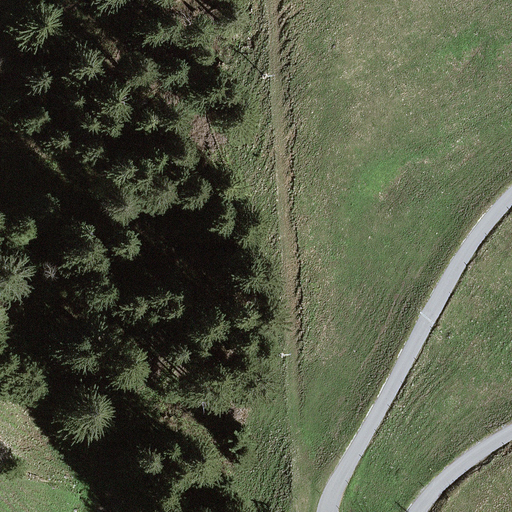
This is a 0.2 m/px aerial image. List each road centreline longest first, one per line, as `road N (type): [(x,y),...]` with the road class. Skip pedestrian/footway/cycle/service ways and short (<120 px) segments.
road 1 (unclassified): [(511,196),(454,271),(326,511)]
road 2 (unclassified): [(417,511),(439,484),(511,432)]
